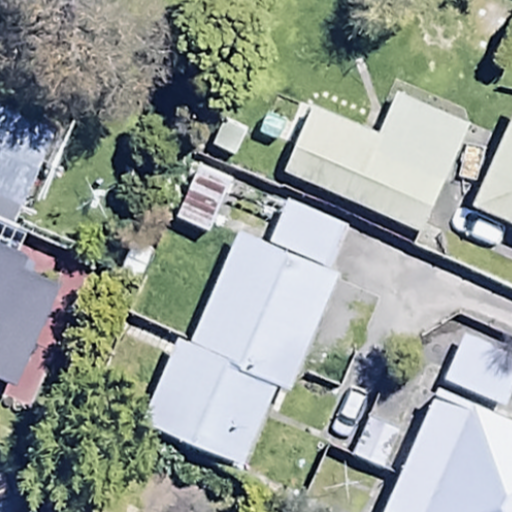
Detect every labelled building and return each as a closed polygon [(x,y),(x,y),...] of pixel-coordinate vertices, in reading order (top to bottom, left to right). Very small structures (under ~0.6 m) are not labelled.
[(0,0),(0,28),(11,0),(0,0)] [(311,120),(284,184),(435,247),(481,136),(400,103),(381,149),(311,120)] [(57,143),(0,116),(0,234),(11,240),(57,143)] [(511,132),(473,220),(511,236),(511,132)] [(293,208),(271,253),(331,283),(353,238),(293,208)] [(246,479),(340,287),(331,283),(271,253),(246,241),(189,358),(179,353),(142,428),(246,479)] [(0,388),(17,395),(60,294),(25,279),(28,272),(0,259),(0,388)] [(511,404),(511,367),(463,346),(443,391),(506,419),(511,404)] [(511,511),(511,432),(440,402),(393,511),(511,511)]
